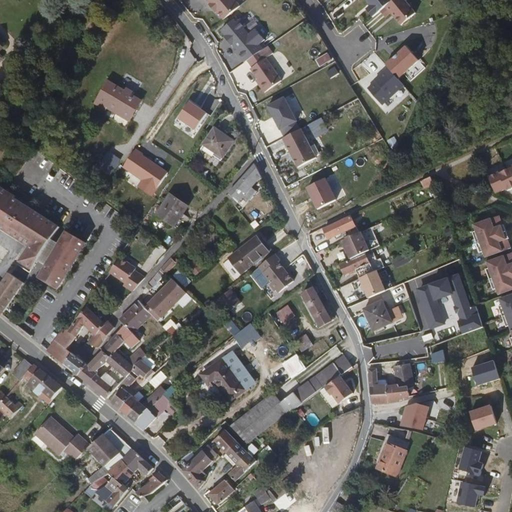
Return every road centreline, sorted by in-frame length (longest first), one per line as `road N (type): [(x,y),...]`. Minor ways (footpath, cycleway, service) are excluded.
road 1 (residential): [(164,0),(214,65),(356,336),(367,425),(326,511)]
road 2 (tertiary): [(205,511),(161,459),(0,324)]
